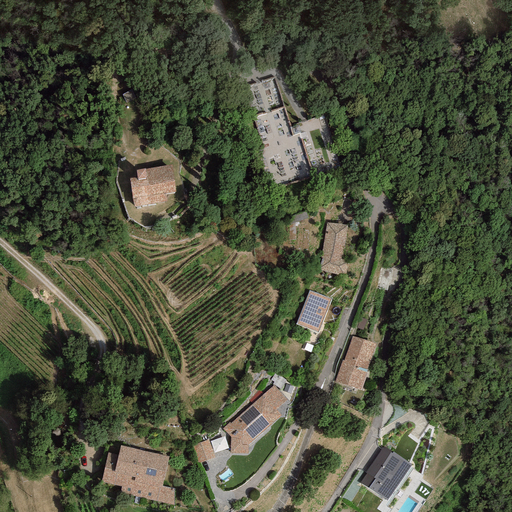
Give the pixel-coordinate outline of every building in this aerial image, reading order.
[(263,85),(250,89),(254,107),(258,106),(256,97),(265,94),(268,103),(282,100),(275,71),(261,75),(263,85)] [(145,168),(136,170),(137,177),(129,179),(134,207),(167,201),(166,194),(176,192),(172,165),(145,169),(145,168)] [(347,225),(326,223),(320,258),(322,258),(318,270),(338,276),(339,273),(346,274),(349,260),(340,259),(347,225)] [(331,299),(309,291),(296,324),(318,333),(331,299)] [(375,344),(352,337),(344,361),(342,360),(335,381),(360,390),(375,344)] [(287,400),(274,386),(230,423),(229,422),(222,429),(231,437),(230,453),(248,454),(248,445),(281,415),(276,409),(287,400)] [(210,436),(214,447),(227,443),(223,431),(210,436)] [(209,440),(192,446),(198,462),(215,457),(209,440)] [(169,457),(120,446),(118,454),(108,452),(101,482),(122,487),(121,492),(172,504),(175,489),(162,486),(169,457)] [(411,465),(384,446),(383,448),(382,448),(365,473),(366,474),(360,483),(387,501),(411,465)]
